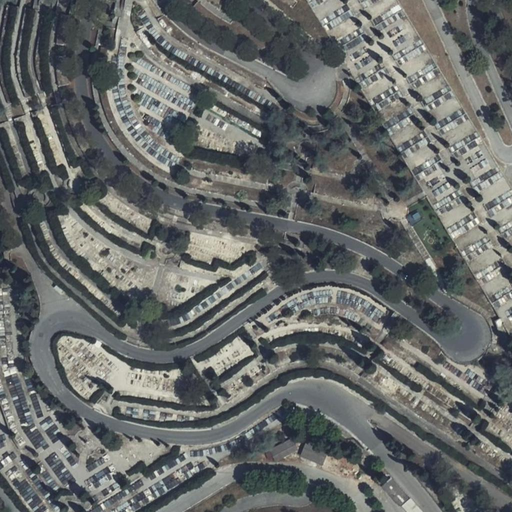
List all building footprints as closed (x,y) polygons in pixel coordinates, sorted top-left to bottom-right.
[(265,456),(268,462),(274,458),(276,461),(299,447),(293,437),(269,451),(271,453),(265,456)] [(318,461),(323,447),(308,441),(303,456),(318,461)] [(328,448),(323,447),(318,461),(323,463),(328,448)] [(387,492),(397,484),(392,478),(382,486),(387,492)] [(407,495),(397,484),(387,492),(397,504),(407,495)] [(409,498),(407,495),(397,504),(399,506),(409,498)] [(423,511),(412,498),(404,506),(408,511),(423,511)]
